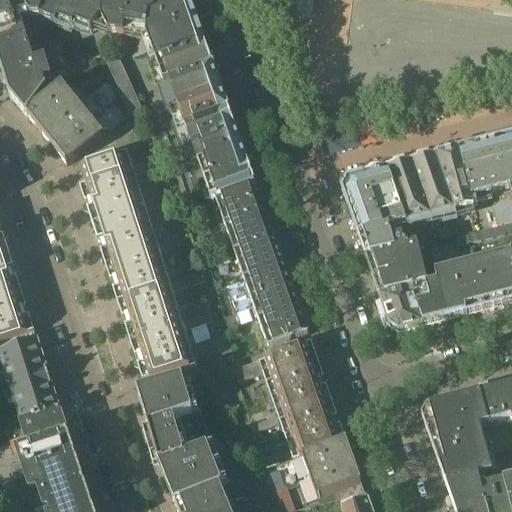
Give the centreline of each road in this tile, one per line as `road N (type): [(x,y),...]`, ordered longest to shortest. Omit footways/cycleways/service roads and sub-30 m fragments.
road 1 (residential): [(238,0),(368,383)]
road 2 (residential): [(130,511),(0,142)]
road 3 (residential): [(368,383),(511,347)]
road 4 (residential): [(368,383),(418,511)]
